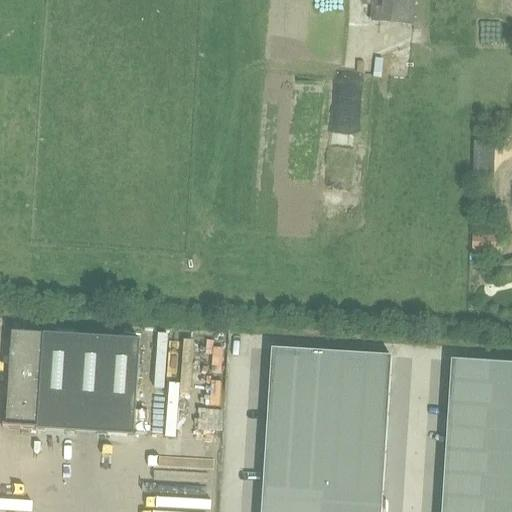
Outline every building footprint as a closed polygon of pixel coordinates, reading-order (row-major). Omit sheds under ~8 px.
[(415,0),(362,0),(361,12),(372,13),(371,20),(413,24),(415,0)] [(493,144),(473,144),(473,179),(493,180),(493,144)] [(141,342),(13,334),(6,427),(4,427),(3,429),(37,431),(37,433),(38,434),(38,432),(134,438),(141,342)] [(272,351),(262,511),(381,511),(391,359),(272,351)] [(511,511),(511,366),(452,363),(442,511),(511,511)]
